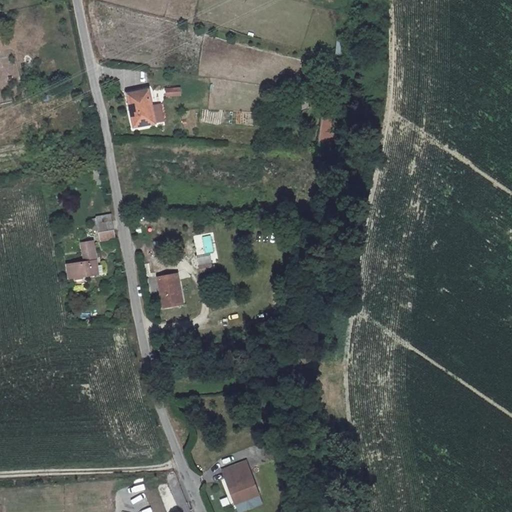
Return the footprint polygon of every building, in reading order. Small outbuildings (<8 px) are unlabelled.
[(149,85),(129,89),(137,123),(158,118),(149,85)] [(182,95),(181,86),(166,88),(166,97),(182,95)] [(335,132),(332,132),(333,114),(322,114),(321,147),(334,147),(335,132)] [(104,158),(96,159),(99,176),(107,175),(104,158)] [(117,230),(113,206),(97,209),(98,210),(93,211),(95,223),(100,222),(102,233),(117,230)] [(76,254),(77,267),(111,262),(110,255),(105,255),(103,243),(100,243),(99,232),(98,232),(91,233),(93,252),(76,254)] [(213,260),(201,263),(202,270),(214,268),(213,260)] [(179,271),(159,274),(165,305),(185,301),(179,271)] [(247,458),(224,467),(237,500),(260,492),(247,458)] [(168,481),(158,484),(165,511),(176,511),(187,509),(176,471),(166,474),(168,481)] [(260,492),(237,500),(240,510),(264,501),(260,492)] [(136,508),(142,506),(138,494),(132,496),(136,508)] [(130,497),(123,500),(127,511),(134,509),(130,497)]
